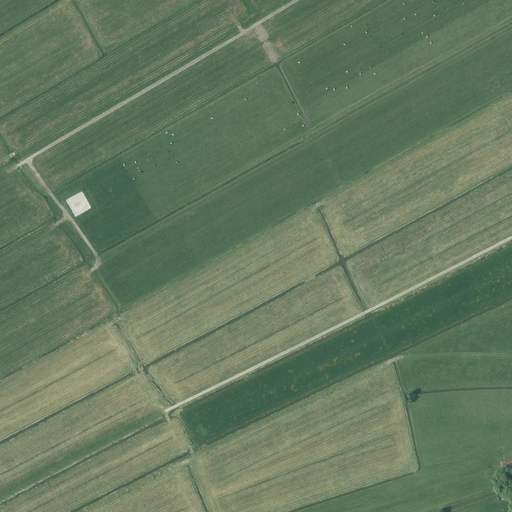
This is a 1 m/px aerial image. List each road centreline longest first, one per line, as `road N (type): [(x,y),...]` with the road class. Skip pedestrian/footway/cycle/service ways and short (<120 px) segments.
road 1 (track): [(165,410),(511,236)]
road 2 (track): [(27,159),(244,32),(238,26)]
road 3 (track): [(364,373),(405,354),(511,358)]
road 4 (track): [(90,270),(96,254),(27,159),(19,164)]
